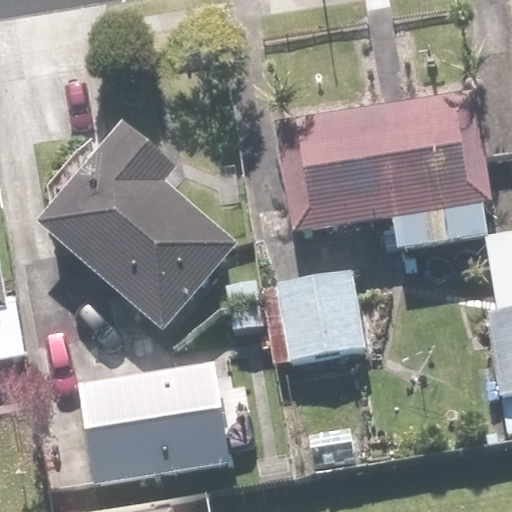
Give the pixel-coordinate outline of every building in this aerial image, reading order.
[(497,246),(477,103),(281,130),(296,242),(399,228),(403,259),(497,246)] [(247,253),(173,189),(183,176),(128,128),(117,140),(41,228),(171,340),(247,253)] [(0,353),(2,353),(0,340),(0,318),(12,316),(0,244),(0,353)] [(358,278),(268,291),(279,370),(369,356),(358,278)] [(511,315),(495,317),(510,442),(511,441),(511,315)] [(245,387),(221,391),(218,374),(84,394),(100,495),(233,475),(230,454),(254,450),(245,387)] [(56,511),(54,483),(16,486),(17,511),(56,511)]
